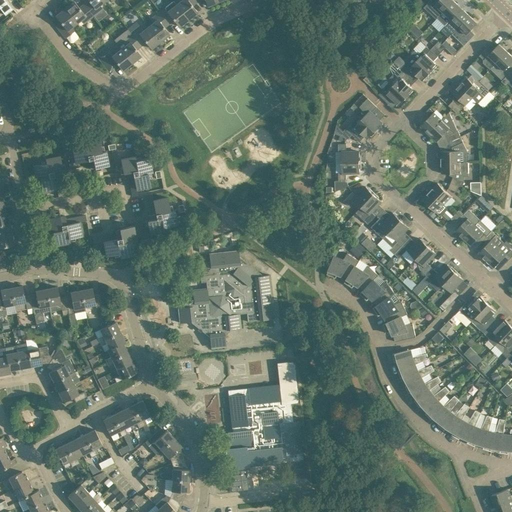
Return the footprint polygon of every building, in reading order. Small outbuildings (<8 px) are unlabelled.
[(13,9),(7,1),(6,0),(0,0),(0,8),(5,15),(13,9)] [(86,6),(93,16),(103,8),(100,4),(104,1),(103,0),(88,0),(90,2),(86,6)] [(194,0),(180,0),(181,1),(177,4),(188,18),(197,12),(191,3),(194,0)] [(430,0),(424,7),(436,19),(454,0),(453,0),(430,0)] [(454,0),(436,19),(437,19),(437,18),(445,25),(451,19),(462,8),(454,0)] [(93,16),(86,6),(81,10),(74,1),(65,9),(76,23),(81,19),(84,23),(93,16)] [(168,21),(172,18),(179,26),(188,18),(177,4),(177,5),(174,1),(160,11),(168,21)] [(470,15),(462,8),(451,19),(445,25),(453,33),(454,31),(470,15)] [(65,38),(66,37),(70,42),(73,43),(78,38),(78,36),(74,31),(75,30),(72,26),(76,23),(65,9),(56,16),(62,24),(57,27),(65,38)] [(163,25),(168,21),(160,11),(150,19),(153,23),(149,27),(160,41),(169,34),(163,25)] [(470,15),(454,31),(462,38),(459,41),(464,45),(475,34),(471,30),(478,23),(470,15)] [(411,21),(407,26),(412,31),(416,26),(411,21)] [(151,48),(160,41),(149,27),(144,30),(141,26),(132,34),(139,44),(144,40),(151,48)] [(135,47),(139,44),(132,34),(122,41),(125,45),(121,49),(132,63),(141,56),(135,47)] [(490,69),(491,69),(497,63),(496,62),(507,51),(499,43),(495,48),(491,44),(479,55),(484,60),(484,63),(490,69)] [(438,48),(442,52),(446,48),(442,44),(438,48)] [(435,45),(430,49),(438,56),(442,52),(438,48),(435,45)] [(415,50),(411,54),(430,73),(438,65),(434,61),(438,57),(438,56),(430,49),(426,46),(419,53),(415,50)] [(113,48),(104,56),(99,59),(108,69),(117,62),(123,70),(132,63),(121,49),(117,52),(113,48)] [(491,69),(494,72),(503,80),(511,71),(508,67),(511,62),(511,55),(507,51),(496,62),(497,63),(491,69)] [(430,73),(411,54),(406,61),(400,67),(410,76),(414,72),(422,80),(430,73)] [(400,67),(394,74),(388,79),(407,97),(414,89),(405,81),(410,76),(400,67)] [(509,83),(511,86),(511,70),(511,71),(503,80),(502,81),(506,86),(509,83)] [(460,85),(473,97),(479,103),(485,97),(484,97),(490,91),(480,82),(476,86),(467,77),(460,85)] [(407,97),(388,79),(388,80),(390,82),(385,87),(379,94),(385,100),(389,96),(399,105),(407,97)] [(460,85),(452,93),(461,101),(458,105),(462,109),(473,97),(460,85)] [(363,111),(366,114),(362,118),(375,130),(376,129),(382,123),(372,112),(377,107),(368,98),(362,104),(366,108),(363,111)] [(458,105),(453,100),(449,105),(457,113),(462,109),(458,105)] [(421,126),(429,133),(442,120),(430,108),(427,111),(431,115),(421,126)] [(429,133),(437,141),(444,134),(445,133),(447,135),(450,141),(461,136),(458,130),(458,131),(449,112),(442,120),(429,133)] [(375,130),(362,118),(359,115),(354,121),(346,129),(348,131),(352,134),(357,129),(367,138),(374,131),(374,132),(375,130)] [(344,137),(348,139),(352,134),(348,131),(346,133),(344,137)] [(95,167),(95,168),(109,165),(106,150),(103,151),(100,138),(86,141),(86,144),(73,147),(76,162),(69,163),(70,168),(89,164),(90,168),(95,167)] [(452,147),(452,150),(451,150),(441,151),(441,162),(461,161),(468,161),(468,151),(463,142),(452,147)] [(338,144),(339,152),(342,152),(342,162),(360,162),(359,151),(347,151),(346,144),(338,144)] [(62,170),(63,170),(60,156),(46,159),(47,163),(33,165),(36,180),(40,179),(43,192),(57,190),(58,196),(64,195),(60,175),(63,175),(62,170)] [(136,189),(151,186),(148,172),(152,171),(150,157),(136,160),(136,156),(121,159),(124,173),(125,172),(125,177),(129,176),(133,196),(138,195),(136,189)] [(441,162),(442,173),(444,173),(449,173),(452,173),(453,173),(453,177),(451,182),(462,187),(465,181),(460,179),(460,176),(464,176),(469,176),(469,161),(468,161),(461,161),(441,162)] [(339,172),(339,181),(335,181),(335,191),(349,186),(347,181),(347,173),(360,173),(360,162),(342,162),(342,172),(339,172)] [(481,192),(481,181),(471,181),(471,192),(481,192)] [(462,187),(451,182),(448,188),(460,193),(462,187)] [(452,196),(445,190),(438,183),(430,191),(444,204),(452,196)] [(352,202),(359,209),(374,193),(373,192),(373,193),(366,186),(357,196),(353,191),(344,201),(349,205),(352,202)] [(430,191),(422,199),(440,216),(442,216),(449,209),(444,204),(430,191)] [(150,233),(165,231),(164,227),(177,224),(175,214),(174,209),(170,210),(167,197),(153,200),(152,193),(147,194),(151,214),(148,215),(148,219),(147,220),(150,233)] [(374,193),(359,209),(356,212),(368,224),(377,215),(373,210),(381,201),(375,195),(375,194),(374,193)] [(460,218),(464,214),(459,209),(451,218),(456,223),(460,218)] [(463,238),(480,220),(469,209),(464,214),(460,218),(464,221),(455,230),(463,238)] [(384,221),(380,217),(371,226),(383,238),(401,219),(400,218),(393,212),(384,221)] [(0,214),(0,225),(1,225),(10,223),(8,213),(5,213),(0,214)] [(80,221),(86,220),(85,215),(66,219),(65,216),(60,217),(60,216),(46,218),(49,233),(53,232),(56,245),(70,242),(70,238),(83,236),(80,221)] [(401,219),(383,238),(393,247),(390,250),(394,254),(406,242),(400,236),(409,227),(402,221),(402,220),(401,219)] [(492,231),(480,220),(463,238),(471,245),(480,236),(483,240),(492,231)] [(0,225),(0,236),(12,234),(10,223),(1,225),(0,225)] [(133,225),(120,228),(120,229),(115,230),(116,233),(93,238),(94,243),(103,241),(106,255),(120,253),(120,257),(135,254),(132,241),(136,240),(133,225)] [(479,253),(486,260),(504,242),(492,231),(483,240),(487,244),(479,253)] [(359,237),(363,241),(368,236),(364,232),(359,237)] [(0,247),(14,245),(12,234),(0,236),(0,247)] [(368,236),(362,242),(371,250),(377,244),(368,236)] [(411,247),(406,242),(394,254),(399,258),(407,250),(408,251),(416,258),(428,245),(427,244),(420,238),(411,247)] [(511,256),(511,249),(508,246),(504,242),(486,260),(494,267),(501,260),(505,264),(511,256)] [(429,246),(428,245),(416,258),(414,260),(419,264),(420,270),(426,275),(433,268),(427,262),(436,253),(429,247),(429,246)] [(210,336),(211,347),(221,346),(226,345),(225,336),(231,329),(240,327),(239,314),(242,313),(241,311),(246,310),(248,321),(273,318),(268,274),(263,275),(239,256),(239,251),(209,254),(210,261),(202,262),(203,277),(206,276),(206,282),(207,289),(193,290),(193,293),(181,307),(179,307),(181,323),(191,321),(210,336)] [(342,274),(347,278),(348,278),(355,266),(356,266),(359,260),(348,253),(343,260),(334,256),(327,274),(336,277),(338,273),(342,274)] [(390,268),(395,263),(391,259),(386,264),(390,268)] [(443,284),(455,271),(454,270),(447,264),(439,273),(433,268),(426,275),(439,288),(443,284)] [(363,271),(356,266),(355,266),(348,278),(347,278),(345,282),(352,287),(355,283),(359,286),(364,290),(374,280),(379,275),(369,265),(363,271)] [(384,269),(379,265),(375,269),(380,273),(384,269)] [(456,272),(455,271),(443,284),(451,292),(463,279),(456,273),(456,272)] [(387,281),(386,282),(380,286),(374,280),(364,290),(360,293),(367,300),(370,296),(374,300),(377,305),(389,297),(395,293),(387,281)] [(27,309),(33,307),(30,295),(25,296),(22,285),(11,287),(15,304),(26,302),(27,309)] [(57,286),(46,289),(51,311),(62,309),(62,310),(68,309),(69,314),(65,296),(60,297),(57,286)] [(418,294),(421,291),(416,286),(413,290),(418,294)] [(5,306),(15,304),(11,287),(1,289),(2,296),(0,296),(0,315),(7,315),(5,306)] [(92,288),(81,290),(85,307),(95,304),(96,307),(102,306),(99,293),(94,294),(92,288)] [(41,313),(40,313),(51,311),(46,289),(35,291),(36,294),(30,295),(33,307),(34,314),(41,313)] [(85,310),(85,307),(81,290),(70,292),(71,295),(65,296),(69,314),(71,325),(77,324),(75,312),(85,310)] [(445,309),(460,294),(455,290),(441,305),(445,309)] [(466,302),(459,309),(472,321),(488,303),(480,296),(470,306),(466,302)] [(402,301),(394,304),(389,297),(377,305),(373,307),(379,315),(383,312),(385,316),(388,322),(401,316),(408,314),(402,301)] [(418,300),(411,302),(415,310),(425,306),(419,300),(418,300)] [(488,303),(472,321),(484,333),(490,326),(486,322),(496,311),(488,303)] [(428,311),(424,306),(419,310),(423,315),(428,311)] [(413,323),(411,323),(405,325),(401,316),(388,322),(383,324),(387,332),(392,330),(394,334),(395,341),(416,336),(413,323)] [(495,346),(500,340),(511,327),(511,325),(505,319),(494,330),(490,326),(484,333),(490,338),(488,340),(495,346)] [(453,324),(448,320),(440,329),(445,333),(453,324)] [(98,338),(99,342),(120,332),(115,321),(100,329),(103,335),(98,338)] [(502,353),(507,357),(511,352),(511,345),(511,343),(511,327),(500,340),(505,344),(503,345),(502,353)] [(289,339),(288,329),(281,330),(282,340),(289,339)] [(125,342),(120,332),(99,342),(101,346),(107,343),(110,348),(110,349),(123,342),(123,343),(125,342)] [(77,340),(81,348),(87,344),(84,337),(77,340)] [(110,349),(110,348),(107,349),(110,356),(105,358),(107,362),(128,352),(123,343),(123,342),(110,349)] [(26,343),(21,344),(16,345),(20,368),(31,366),(28,349),(26,343)] [(16,345),(12,346),(5,347),(7,355),(10,370),(20,368),(16,345)] [(46,367),(53,357),(51,355),(50,354),(48,353),(47,346),(28,349),(31,366),(42,364),(46,367)] [(399,361),(402,368),(415,364),(429,358),(427,353),(421,354),(420,347),(411,350),(411,349),(393,354),(395,362),(399,361)] [(464,353),(471,359),(477,353),(471,347),(464,353)] [(0,352),(0,374),(11,373),(10,370),(7,355),(1,357),(0,352)] [(132,362),(128,352),(107,362),(109,366),(114,363),(117,369),(132,362)] [(69,359),(61,363),(53,357),(46,367),(52,370),(49,372),(54,382),(69,374),(75,371),(72,367),(70,361),(69,359)] [(250,466),(303,460),(299,420),(294,421),(292,402),(299,402),(294,360),(277,362),(279,384),(228,390),(232,426),(234,426),(235,430),(232,431),(228,432),(229,447),(225,448),(226,448),(227,454),(226,454),(227,454),(228,470),(237,469),(237,473),(228,474),(230,491),(249,489),(247,468),(250,467),(250,466)] [(137,372),(132,362),(117,369),(120,375),(114,378),(116,382),(137,372)] [(470,363),(466,367),(470,371),(474,367),(470,363)] [(432,365),(426,367),(418,370),(415,364),(402,368),(398,370),(401,378),(405,376),(409,383),(422,377),(435,370),(432,365)] [(75,371),(69,374),(54,382),(59,391),(74,384),(71,378),(77,375),(75,371)] [(501,378),(498,372),(491,375),(494,381),(501,378)] [(418,398),(430,390),(442,381),(438,376),(425,383),(422,377),(409,383),(405,385),(409,393),(413,391),(418,398)] [(486,380),(481,376),(475,384),(481,388),(486,380)] [(109,385),(107,380),(100,383),(103,388),(109,385)] [(501,388),(508,395),(511,390),(511,386),(507,382),(501,388)] [(79,394),(74,384),(59,391),(64,402),(73,397),(76,402),(87,396),(84,391),(79,394)] [(446,386),(442,389),(434,395),(430,390),(418,398),(414,400),(419,407),(423,404),(428,410),(439,401),(446,395),(450,391),(446,386)] [(450,399),(446,395),(439,401),(428,410),(425,413),(431,419),(434,416),(440,421),(459,400),(459,399),(455,395),(450,399)] [(142,400),(132,405),(143,426),(146,424),(144,418),(150,415),(142,400)] [(465,404),(464,404),(459,400),(440,421),(438,425),(445,430),(447,427),(454,431),(462,419),(470,407),(465,404)] [(139,428),(143,426),(132,405),(123,410),(130,425),(136,422),(139,428)] [(123,410),(113,414),(123,435),(127,434),(124,428),(130,425),(123,410)] [(469,439),(475,426),(481,412),(476,410),(468,423),(462,419),(454,431),(452,434),(459,439),(461,435),(469,439)] [(103,419),(110,435),(117,432),(119,437),(122,436),(123,435),(113,414),(103,419)] [(489,431),(492,422),(493,417),(487,415),(481,429),(475,426),(469,439),(467,442),(475,446),(477,442),(484,444),(489,431)] [(498,424),(498,425),(492,422),(489,431),(484,444),(483,448),(491,451),(493,447),(501,448),(504,434),(506,419),(500,418),(498,424)] [(156,454),(161,449),(174,438),(167,430),(165,432),(161,427),(145,442),(156,454)] [(504,434),(501,448),(500,452),(508,453),(509,449),(511,449),(511,428),(511,429),(510,435),(504,434)] [(95,429),(85,434),(95,455),(99,453),(96,447),(102,444),(95,429)] [(89,451),(91,457),(95,455),(85,434),(75,439),(82,454),(89,451)] [(182,446),(174,438),(161,449),(169,458),(170,457),(172,463),(184,458),(180,448),(182,446)] [(75,439),(65,444),(76,465),(79,463),(77,457),(82,454),(75,439)] [(72,466),(76,465),(65,444),(55,449),(63,464),(69,461),(72,466)] [(127,445),(122,447),(124,453),(130,450),(127,445)] [(10,460),(7,453),(0,456),(0,470),(16,463),(13,458),(10,460)] [(139,460),(143,465),(148,461),(144,457),(139,460)] [(172,468),(172,479),(189,480),(190,469),(188,469),(184,458),(172,463),(174,468),(172,468)] [(108,466),(105,460),(99,463),(102,469),(108,466)] [(9,477),(13,486),(14,489),(29,481),(26,474),(24,475),(22,471),(9,477)] [(113,483),(108,478),(104,482),(108,487),(113,483)] [(170,496),(182,502),(187,491),(189,492),(189,480),(172,479),(171,490),(172,490),(169,496),(170,496)] [(68,495),(76,504),(88,492),(84,488),(89,483),(85,480),(75,489),(68,495)] [(29,481),(14,489),(20,500),(24,497),(32,492),(31,489),(33,488),(29,481)] [(115,494),(119,490),(114,484),(110,488),(115,494)] [(492,495),(495,505),(511,498),(511,494),(511,495),(508,488),(492,495)] [(32,492),(24,497),(29,508),(42,501),(41,498),(43,497),(39,489),(32,492)] [(76,504),(83,511),(100,496),(97,493),(93,497),(88,492),(76,504)] [(127,498),(121,492),(117,496),(122,503),(127,498)] [(166,495),(155,505),(161,511),(177,511),(182,502),(170,496),(169,496),(166,495)] [(100,496),(83,511),(98,511),(103,508),(98,503),(103,499),(100,496)] [(511,498),(495,505),(498,511),(507,511),(511,510),(511,498)] [(128,505),(133,511),(138,506),(133,500),(128,505)] [(44,505),(42,501),(29,508),(31,511),(48,511),(50,511),(46,504),(44,505)]
